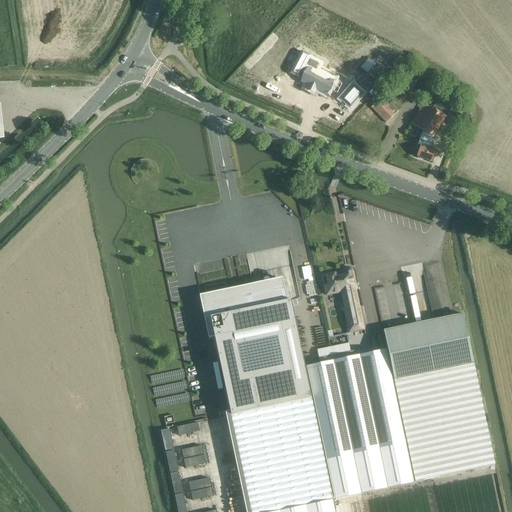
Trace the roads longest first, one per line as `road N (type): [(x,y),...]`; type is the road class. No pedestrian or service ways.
road 1 (tertiary): [(511,223),(213,111),(182,92)]
road 2 (tertiary): [(0,197),(121,70)]
